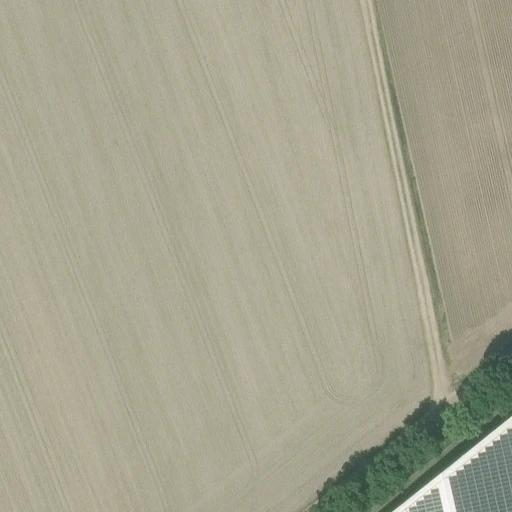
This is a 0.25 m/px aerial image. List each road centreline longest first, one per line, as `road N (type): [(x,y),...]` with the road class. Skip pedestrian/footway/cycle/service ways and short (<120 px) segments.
road 1 (track): [(436,408),(438,384),(363,0)]
road 2 (unclassified): [(307,511),(511,350)]
